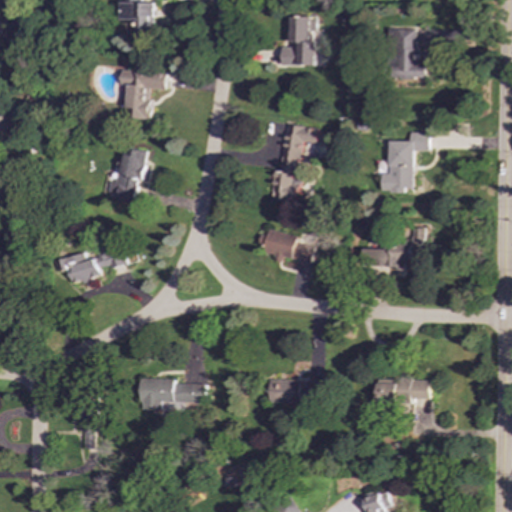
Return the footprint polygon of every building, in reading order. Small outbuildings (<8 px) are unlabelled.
[(124,0),(124,20),(140,20),(140,32),(157,32),(157,0),(124,0)] [(318,42),(312,42),(312,32),(318,31),(318,18),(293,18),(293,47),(284,47),(284,66),(318,66),(318,42)] [(428,78),(428,59),(417,59),(416,28),(394,28),(394,78),(428,78)] [(151,120),(152,89),(168,90),(169,71),(122,70),(122,85),(129,86),(128,119),(151,120)] [(0,131),(13,131),(13,108),(0,108),(0,131)] [(273,200),(300,203),(304,165),(300,165),(303,143),(317,144),(319,128),(287,125),(282,173),(276,172),(273,200)] [(392,141),(392,173),(384,173),(384,193),(407,193),(407,188),(416,188),(416,151),(430,151),(430,132),(412,132),(412,141),(392,141)] [(150,152),(125,148),(119,182),(113,181),(110,200),(136,203),(140,182),(145,183),(150,152)] [(366,249),(365,266),(405,267),(405,264),(413,265),(414,252),(425,252),(426,230),(414,229),(414,242),(387,241),(387,249),(366,249)] [(315,247),(298,243),(300,236),(270,230),(266,253),(277,255),(276,257),(312,264),(315,247)] [(58,260),(61,276),(72,274),(76,292),(93,288),(91,278),(103,276),(101,268),(112,265),(113,268),(128,265),(125,250),(110,253),(109,247),(97,249),(99,259),(88,261),(86,254),(58,260)] [(0,313),(1,316),(12,315),(11,298),(0,298),(0,313)] [(206,385),(177,384),(177,380),(143,379),(143,409),(171,410),(171,403),(206,404),(206,385)] [(432,401),(433,380),(380,379),(379,400),(432,401)] [(307,380),(307,381),(271,380),(270,401),(324,402),(324,381),(307,380)] [(97,448),(96,432),(101,432),(100,407),(81,408),(82,432),(86,432),(86,448),(97,448)] [(386,511),(385,508),(393,505),(388,490),(364,497),(369,511),(386,511)]
